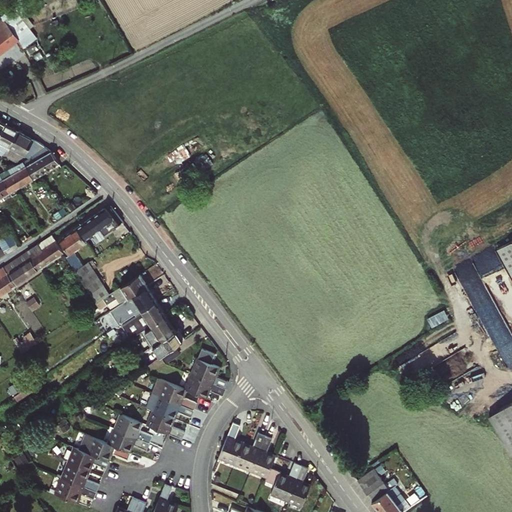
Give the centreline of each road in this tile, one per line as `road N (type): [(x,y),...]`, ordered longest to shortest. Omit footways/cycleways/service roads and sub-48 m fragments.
road 1 (residential): [(20,114),(250,0)]
road 2 (residential): [(116,191),(259,374)]
road 3 (residential): [(259,374),(359,511)]
road 4 (residential): [(0,265),(116,191)]
road 5 (residential): [(20,114),(116,191)]
